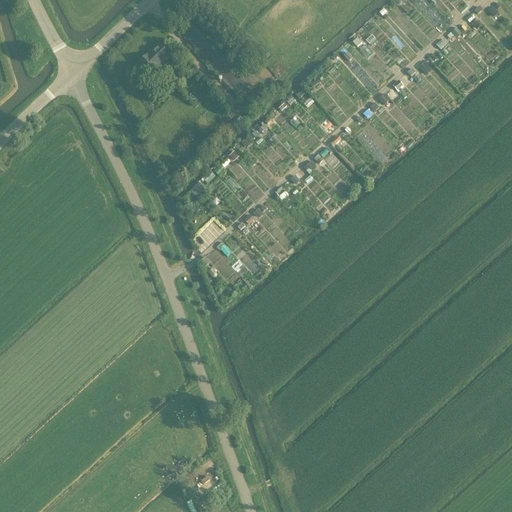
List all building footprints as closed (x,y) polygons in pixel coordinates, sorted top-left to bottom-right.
[(494,9),(489,13),(493,17),(498,13),(494,9)] [(197,13),(179,30),(244,103),(263,87),(197,13)] [(358,39),(353,43),(357,48),(362,44),(358,39)] [(442,41),(436,46),(440,51),(446,45),(442,41)] [(148,55),(137,66),(149,79),(160,68),(158,66),(169,56),(160,46),(153,52),(154,53),(150,57),(148,55)] [(433,55),(428,60),(432,64),(437,59),(433,55)] [(264,65),(263,63),(259,59),(250,67),(255,73),(264,65)] [(425,63),(419,69),(423,73),(429,67),(425,63)] [(399,82),(393,87),(397,91),(402,86),(399,82)] [(391,89),(385,94),(388,98),(394,93),(391,89)] [(303,90),(298,95),(301,98),(306,93),(303,90)] [(385,95),(378,100),(383,105),(389,99),(385,95)] [(375,104),(370,108),(374,113),(379,108),(375,104)] [(247,139),(242,144),(246,148),(251,143),(247,139)] [(234,153),(229,157),(233,161),(238,157),(234,153)] [(312,162),(304,169),(308,174),(314,168),(316,166),(312,162)] [(295,177),(291,180),(294,185),(299,181),(295,177)] [(221,181),(213,189),(229,205),(238,197),(221,181)] [(199,183),(190,192),(197,199),(204,193),(202,190),(204,188),(199,183)] [(282,188),(275,194),(279,198),(278,199),(281,202),(288,196),(282,188)] [(258,219),(263,215),(258,210),(254,214),(258,219)] [(250,216),(244,221),(249,226),(254,221),(250,216)] [(205,258),(199,263),(204,268),(209,264),(205,258)] [(202,489),(211,482),(206,476),(198,484),(202,489)]
